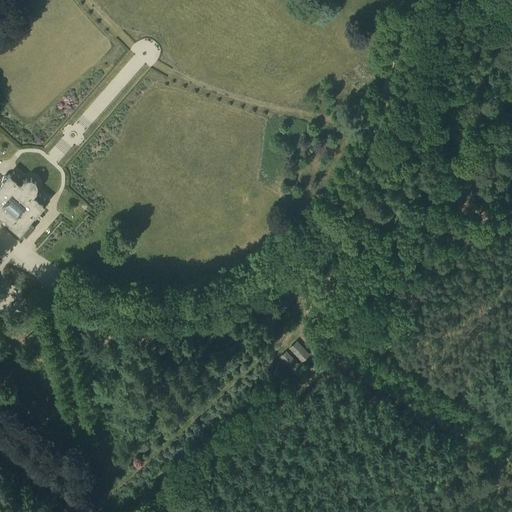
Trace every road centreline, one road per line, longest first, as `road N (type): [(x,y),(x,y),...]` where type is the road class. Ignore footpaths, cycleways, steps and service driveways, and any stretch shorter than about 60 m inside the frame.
road 1 (track): [(397,0),(388,70),(343,191),(259,281),(217,299),(119,303),(78,292),(0,236)]
road 2 (track): [(152,511),(511,188)]
road 3 (unknown): [(511,443),(344,340)]
road 4 (track): [(480,217),(450,126),(371,123)]
